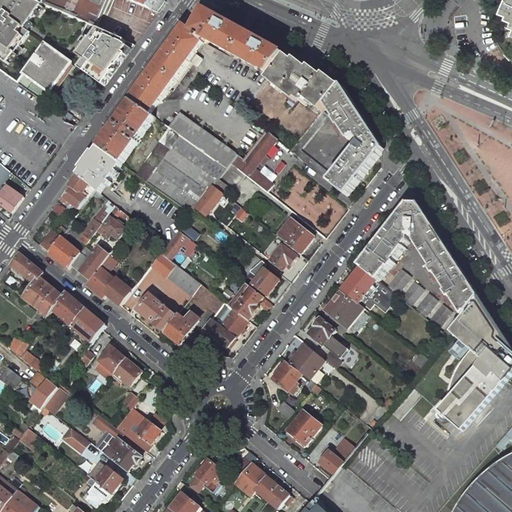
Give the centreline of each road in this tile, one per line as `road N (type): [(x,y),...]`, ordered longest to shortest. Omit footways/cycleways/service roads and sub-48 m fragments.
road 1 (residential): [(417,151),(230,390)]
road 2 (residential): [(15,238),(189,0)]
road 3 (residential): [(201,393),(15,238)]
road 4 (secondary): [(417,151),(511,299)]
road 5 (primary): [(357,49),(511,115)]
road 6 (secondary): [(511,267),(431,143)]
road 7 (primary): [(243,0),(357,49)]
